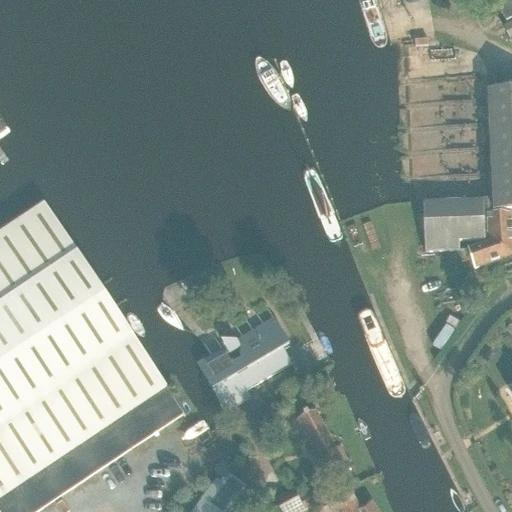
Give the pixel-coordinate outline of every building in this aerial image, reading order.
[(511,0),(488,0),(502,27),(511,21),(511,0)] [(511,91),(489,93),(493,202),(423,204),(425,253),(459,252),(459,243),(484,242),(483,215),(486,215),(487,244),(467,251),(474,271),(511,257),(511,230),(511,228),(511,227),(511,91)] [(43,208),(0,237),(0,511),(41,511),(184,417),(165,389),(43,208)] [(288,346),(273,322),(238,344),(237,342),(220,342),(226,351),(198,368),(225,413),(250,397),(246,390),(293,362),(285,348),(288,346)] [(336,451),(313,410),(296,420),(329,482),(351,471),(339,449),(336,451)] [(223,511),(236,496),(217,481),(192,511),(223,511)] [(298,499),(305,511),(326,500),(319,488),(298,499)] [(305,511),(298,499),(293,491),(273,502),(279,511),(305,511)] [(360,510),(352,495),(330,506),(332,511),(377,511),(372,503),(360,510)]
